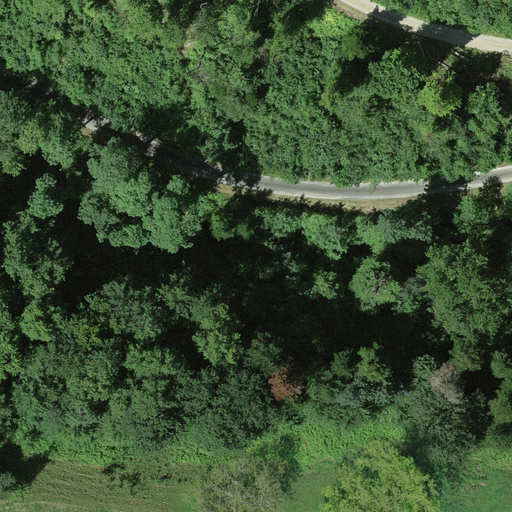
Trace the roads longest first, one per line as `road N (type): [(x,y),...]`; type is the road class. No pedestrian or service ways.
road 1 (residential): [(511,159),(330,199),(135,141),(0,74)]
road 2 (track): [(345,0),(382,23),(511,50)]
